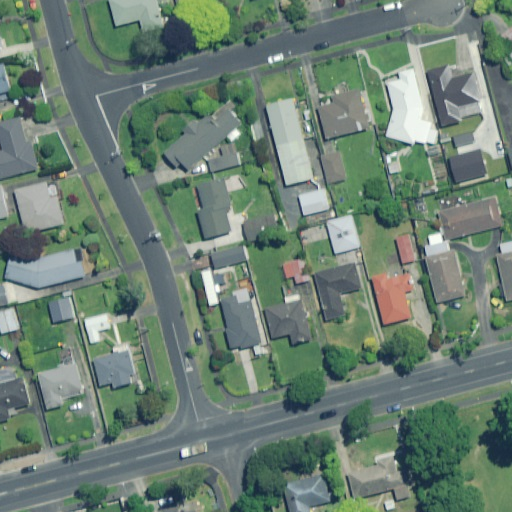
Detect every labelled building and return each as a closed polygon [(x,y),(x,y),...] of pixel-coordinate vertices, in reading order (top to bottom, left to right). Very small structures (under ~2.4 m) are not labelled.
[(170,0),(109,0),(116,27),(140,21),(143,33),(164,28),(161,14),(173,12),(170,0)] [(196,0),(175,0),(180,14),(199,8),(196,0)] [(511,28),(498,37),(511,59),(511,28)] [(7,64),(0,65),(0,94),(15,90),(7,64)] [(442,127),(463,121),(462,119),(483,114),(473,75),(457,79),(454,65),(429,71),(436,100),(442,127)] [(429,130),(423,110),(414,70),(399,74),(401,81),(388,84),(394,110),(386,137),(414,145),(415,141),(433,146),(437,132),(429,130)] [(318,108),(326,141),(369,129),(359,90),(334,97),(335,104),(318,108)] [(303,141),(314,138),(307,111),(296,114),(292,99),(266,106),(286,187),(313,180),(303,141)] [(181,163),(187,171),(228,139),(231,143),(240,135),(231,124),(238,119),(225,103),(198,125),(195,122),(183,132),(186,135),(163,153),(175,168),(181,163)] [(0,124),(0,129),(6,151),(0,152),(0,180),(42,169),(34,142),(31,143),(23,118),(0,124)] [(496,118),(470,125),(475,146),(470,147),(475,167),(505,159),(496,118)] [(238,166),(231,145),(220,148),(222,157),(200,164),(204,176),(238,166)] [(339,152),(320,157),(328,185),(346,180),(339,152)] [(239,175),(225,179),(197,186),(203,210),(197,212),(205,240),(232,233),(226,208),(232,207),(228,192),(243,189),(239,175)] [(15,192),(26,235),(64,225),(57,197),(51,199),(47,184),(15,192)] [(0,219),(10,217),(2,186),(0,186),(0,219)] [(299,197),(304,217),(328,210),(323,190),(299,197)] [(439,213),(446,242),(474,234),(503,227),(495,198),(439,213)] [(280,234),(274,214),(242,223),(248,242),(280,234)] [(351,216),(325,223),(334,255),(359,248),(351,216)] [(443,244),(441,234),(428,237),(430,247),(423,249),(437,304),(465,297),(454,250),(448,252),(446,243),(443,244)] [(415,262),(408,235),(396,238),(402,265),(415,262)] [(204,256),(201,242),(186,245),(189,259),(204,256)] [(511,243),(501,245),(503,255),(496,256),(506,302),(511,301),(511,243)] [(248,261),(243,246),(210,255),(215,270),(248,261)] [(87,274),(80,247),(41,256),(15,248),(7,277),(42,286),(87,274)] [(296,285),(311,281),(305,259),(282,265),(286,280),(294,277),(296,285)] [(362,289),(355,263),(314,274),(326,322),(347,316),(341,295),(362,289)] [(384,326),(412,319),(405,293),(410,292),(406,275),(391,279),(390,274),(372,279),(384,326)] [(254,289),(234,292),(234,295),(221,298),(231,350),(264,343),(254,289)] [(312,340),(299,293),(282,297),(284,305),(265,310),(273,340),(290,335),(293,345),(312,340)] [(19,329),(14,308),(0,311),(0,323),(2,333),(19,329)] [(108,330),(105,315),(84,319),(90,343),(99,341),(97,332),(108,330)] [(73,318),(59,322),(64,344),(65,350),(80,347),(73,318)] [(113,349),(114,354),(106,356),(93,360),(100,387),(113,384),(114,389),(132,385),(129,375),(135,373),(128,345),(113,349)] [(76,367),(39,375),(46,411),(63,407),(62,400),(82,396),(76,367)] [(16,408),(27,406),(22,380),(0,385),(0,422),(12,420),(12,416),(17,415),(16,408)] [(400,470),(396,455),(379,459),(381,464),(350,472),(357,498),(411,484),(407,469),(400,470)] [(332,503),(326,475),(285,484),(290,511),(310,511),(309,507),(332,503)]
